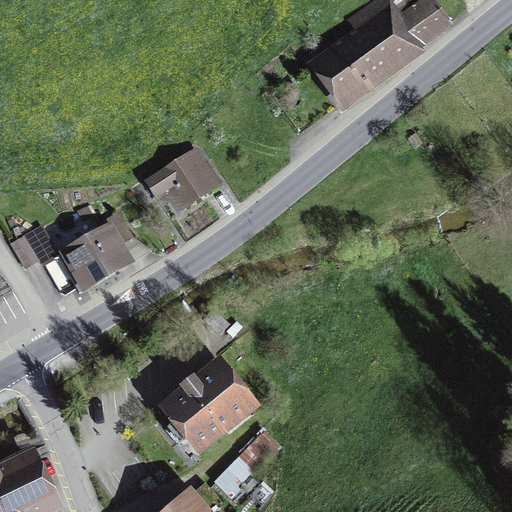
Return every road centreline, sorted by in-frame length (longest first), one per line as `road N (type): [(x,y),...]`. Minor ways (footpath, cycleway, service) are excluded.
road 1 (tertiary): [(54,342),(215,247),(511,6)]
road 2 (residential): [(88,511),(62,440),(17,365)]
